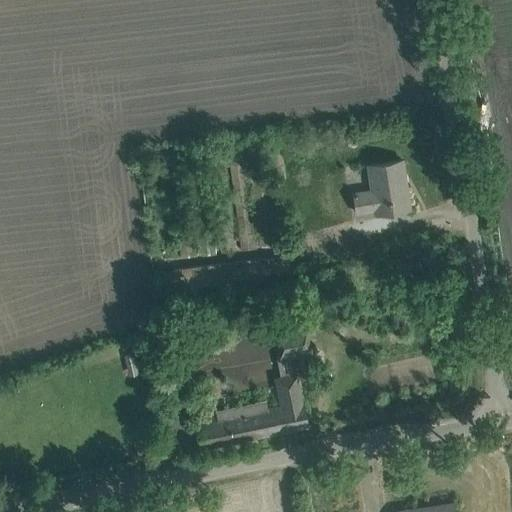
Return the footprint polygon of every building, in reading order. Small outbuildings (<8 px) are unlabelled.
[(275,178),(286,177),(279,130),(268,131),(275,178)] [(262,247),(277,245),(263,144),(248,146),(262,247)] [(242,249),(257,247),(243,146),(228,148),(242,249)] [(221,252),(236,251),(223,149),(208,151),(221,252)] [(202,255),(217,253),(203,151),(188,153),(202,255)] [(181,256),(196,255),(183,153),(169,155),(181,256)] [(388,211),(408,209),(403,176),(405,176),(402,160),(368,165),(372,190),(354,193),(357,212),(375,209),(376,213),(388,211)] [(167,302),(196,299),(195,287),(265,279),(264,269),(278,268),(276,256),(164,269),(167,302)] [(284,373),(273,376),(278,397),(279,401),(236,410),(235,406),(231,407),(232,411),(216,414),(205,416),(194,419),(197,430),(201,449),(309,427),(305,407),(303,396),(303,397),(297,370),(294,357),(311,353),(305,326),(276,332),(281,360),(284,373)] [(454,511),(453,503),(438,505),(439,510),(424,511),(454,511)]
